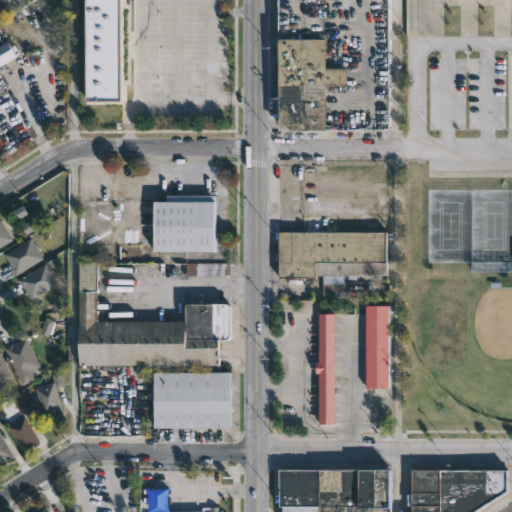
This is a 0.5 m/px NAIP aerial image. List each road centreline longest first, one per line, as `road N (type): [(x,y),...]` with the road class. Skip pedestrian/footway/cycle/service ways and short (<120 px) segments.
road 1 (residential): [(0,497),(75,451),(511,449)]
road 2 (tertiary): [(260,148),(256,450)]
road 3 (residential): [(0,189),(75,148),(260,148)]
road 4 (residential): [(260,148),(511,148)]
road 5 (residential): [(75,148),(75,0)]
